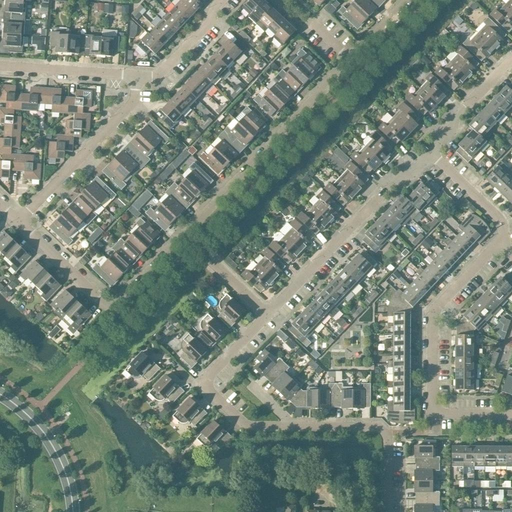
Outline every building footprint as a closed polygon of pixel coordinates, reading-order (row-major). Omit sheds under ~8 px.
[(188,20),(195,13),(181,0),(175,7),(188,20)] [(181,0),(195,13),(202,5),(199,2),(198,2),(195,0),(181,0)] [(250,16),(264,1),(262,0),(249,0),(242,8),(250,16)] [(375,8),(379,3),(376,0),(356,0),(354,3),(369,17),(376,9),(375,8)] [(25,20),(26,3),(4,1),(4,2),(6,2),(5,13),(12,13),(11,19),(10,18),(10,19),(25,20)] [(250,16),(248,18),(256,25),(260,21),(272,9),(264,1),(250,16)] [(361,25),(369,17),(354,3),(346,10),(343,7),(338,12),(355,28),(360,24),(361,25)] [(511,27),(511,11),(505,5),(498,13),(495,10),(490,15),(507,32),(511,27)] [(182,27),(188,20),(175,7),(168,14),(182,27)] [(260,21),(256,25),(264,32),(268,29),(280,16),(272,9),(260,21)] [(175,34),(182,27),(168,14),(161,21),(175,34)] [(275,36),(287,24),(280,16),(268,29),(275,36)] [(478,34),(495,50),(503,41),(500,39),(505,34),(488,18),(483,23),(485,26),(478,34)] [(23,36),(25,20),(10,19),(11,19),(11,24),(4,24),(4,35),(2,35),(23,36)] [(168,41),(175,34),(161,21),(155,28),(168,41)] [(275,36),(273,38),(282,46),(296,31),(287,24),(275,36)] [(67,54),(69,34),(69,29),(51,28),(50,46),(51,46),(50,47),(51,47),(51,46),(56,47),(56,53),(67,54)] [(162,48),(168,41),(155,28),(149,34),(148,35),(162,48)] [(155,55),(162,48),(148,35),(149,34),(148,33),(147,34),(140,41),(141,41),(136,46),(147,55),(151,51),(155,55)] [(84,49),(85,35),(69,34),(67,54),(79,55),(79,48),(84,49)] [(486,58),(495,50),(478,34),(470,42),(467,39),(462,44),(480,61),(484,56),(486,58)] [(22,56),(23,36),(2,35),(4,35),(3,46),(9,47),(9,52),(8,52),(9,53),(9,55),(22,56)] [(101,56),(102,36),(85,35),(84,49),(85,49),(90,49),(90,56),(101,56)] [(102,36),(101,56),(112,57),(113,51),(118,51),(118,52),(118,51),(119,51),(120,38),(102,36)] [(38,45),(38,51),(44,51),(44,39),(32,38),(32,44),(38,45)] [(233,61),(235,63),(247,50),(237,40),(233,44),(229,40),(221,49),(234,61),(233,61)] [(450,62),(467,79),(475,70),(473,68),(477,63),(460,47),(455,52),(458,54),(450,62)] [(287,48),(281,54),(285,57),(289,53),(289,50),(287,48)] [(233,61),(235,63),(233,61),(234,61),(221,49),(213,56),(230,72),(226,68),(233,61)] [(298,56),(291,64),(293,66),(308,80),(316,72),(314,71),(319,66),(301,50),(297,55),(298,56)] [(222,80),(230,72),(213,56),(206,64),(219,76),(222,80)] [(459,87),(467,79),(450,62),(442,71),(440,68),(435,73),(452,90),(456,85),(459,87)] [(211,84),(219,76),(206,64),(199,72),(211,84)] [(273,64),(269,67),(274,72),(278,68),(273,64)] [(300,88),(308,80),(293,66),(286,74),(282,70),(277,75),(295,92),(299,87),(300,88)] [(211,84),(199,72),(191,80),(207,95),(214,87),(211,84)] [(420,89),(437,105),(445,97),(441,94),(446,89),(430,74),(425,79),(427,81),(420,89)] [(290,96),(295,92),(277,75),(272,80),(276,84),(269,91),(284,106),(292,98),(290,96)] [(207,95),(191,80),(184,88),(196,100),(204,92),(207,95)] [(511,107),(511,83),(511,84),(508,88),(506,87),(499,95),(511,107)] [(21,111),(22,95),(15,94),(16,87),(0,85),(0,101),(6,102),(6,109),(14,110),(21,111)] [(235,85),(232,89),(235,92),(238,95),(242,90),(239,87),(237,85),(235,85)] [(45,105),(46,89),(30,88),(30,95),(22,95),(21,111),(37,112),(37,104),(45,105)] [(189,108),(196,100),(184,88),(176,95),(189,108)] [(67,114),(68,98),(61,97),(61,90),(46,89),(45,105),(52,105),(51,113),(64,114),(67,114)] [(429,114),(437,105),(420,89),(412,97),(410,95),(406,100),(421,115),(426,110),(429,114)] [(82,115),(82,114),(83,107),(90,108),(92,92),(76,91),(75,98),(68,98),(67,114),(74,114),(82,115)] [(276,114),(284,106),(269,91),(262,99),(258,95),(253,100),(271,117),(275,112),(276,114)] [(182,115),(189,108),(176,95),(169,103),(181,115),(182,115)] [(504,115),(511,107),(499,95),(491,103),(504,115)] [(221,100),(217,104),(220,107),(223,110),(227,106),(224,103),(221,100)] [(184,117),(182,115),(181,115),(169,103),(161,111),(165,116),(161,120),(171,130),(184,117)] [(392,118),(409,134),(417,126),(414,123),(418,118),(402,103),(398,108),(400,110),(392,118)] [(497,123),(504,115),(491,103),(484,110),(497,123)] [(238,124),(253,138),(261,130),(260,129),(264,124),(247,107),(242,112),(246,116),(238,124)] [(6,109),(0,108),(0,124),(5,125),(4,132),(20,133),(21,118),(13,117),(14,110),(6,109)] [(489,130),(497,123),(484,110),(476,118),(489,130)] [(82,115),(74,114),(74,121),(66,121),(65,136),(73,137),(81,138),(81,130),(89,131),(90,115),(82,114),(82,115)] [(206,116),(202,120),(205,123),(208,126),(212,121),(209,118),(209,119),(206,116)] [(401,142),(409,134),(392,118),(385,126),(383,124),(378,129),(394,143),(398,139),(401,142)] [(482,138),(489,130),(476,118),(469,126),(473,130),(482,138)] [(139,135),(154,149),(161,141),(165,145),(170,140),(152,123),(148,128),(146,127),(139,135)] [(246,146),(253,138),(238,124),(231,131),(227,127),(223,132),(240,149),(244,145),(246,146)] [(486,142),(482,138),(473,130),(466,138),(479,150),(486,142)] [(19,148),(20,133),(4,132),(4,139),(0,138),(0,154),(3,155),(11,155),(11,148),(19,148)] [(236,154),(240,149),(223,132),(218,137),(222,141),(214,149),(229,163),(237,155),(236,154)] [(365,147),(382,163),(390,155),(386,152),(390,147),(375,132),(370,137),(372,139),(365,147)] [(65,136),(57,135),(57,143),(49,142),(48,158),(64,159),(64,152),(72,152),(73,137),(65,136)] [(146,157),(154,149),(139,135),(131,143),(132,144),(128,149),(145,165),(150,160),(146,157)] [(480,152),(479,150),(466,138),(458,146),(460,148),(456,152),(468,163),(472,159),(473,160),(480,152)] [(192,147),(188,152),(192,156),(196,151),(192,147)] [(374,171),(382,163),(365,147),(357,155),(355,153),(351,157),(366,172),(370,168),(374,171)] [(337,148),(333,153),(337,157),(341,152),(337,148)] [(141,170),(145,165),(128,149),(124,153),(122,152),(115,160),(130,174),(137,167),(141,170)] [(222,171),(229,163),(214,149),(207,156),(203,153),(198,158),(216,174),(220,170),(222,171)] [(169,153),(165,158),(169,162),(173,157),(169,153)] [(182,153),(178,157),(183,162),(187,157),(182,153)] [(18,155),(11,155),(3,155),(2,162),(0,161),(0,177),(9,178),(10,171),(17,171),(18,155)] [(34,156),(22,156),(18,155),(17,171),(24,172),(24,179),(40,180),(41,165),(33,164),(34,156)] [(122,182),(130,174),(115,160),(107,168),(108,169),(104,174),(121,191),(126,185),(122,182)] [(508,173),(510,170),(500,161),(496,166),(497,168),(487,179),(489,181),(488,182),(494,188),(506,175),(508,173)] [(340,178),(357,194),(365,186),(362,184),(367,179),(350,162),(345,168),(347,170),(340,178)] [(185,179),(200,193),(208,185),(207,184),(211,179),(194,163),(189,168),(192,172),(185,179)] [(502,195),(511,184),(511,172),(510,170),(508,173),(506,175),(494,188),(502,195)] [(306,176),(302,181),(306,185),(310,180),(306,176)] [(348,203),(357,194),(340,178),(332,186),(329,184),(324,189),(342,205),(346,200),(348,203)] [(85,191),(100,205),(107,197),(111,201),(116,196),(99,179),(94,184),(93,183),(85,191)] [(193,201),(200,193),(185,179),(178,187),(174,183),(169,188),(187,205),(191,200),(193,201)] [(426,205),(428,206),(436,198),(435,197),(439,193),(427,181),(423,186),(422,184),(414,192),(427,204),(426,205)] [(509,202),(511,199),(511,184),(502,195),(509,202)] [(183,209),(187,205),(169,188),(165,193),(168,197),(161,204),(176,219),(184,211),(183,209)] [(93,212),(100,205),(85,191),(78,199),(79,200),(75,204),(92,221),(97,216),(93,212)] [(312,207),(329,223),(337,215),(335,212),(339,208),(322,191),(317,197),(320,199),(312,207)] [(419,212),(426,205),(427,204),(414,192),(407,200),(415,208),(419,212)] [(407,200),(402,196),(395,204),(412,220),(419,212),(415,208),(407,200)] [(122,199),(117,204),(122,209),(127,204),(122,199)] [(87,226),(92,221),(75,204),(70,209),(69,208),(61,216),(76,230),(83,222),(87,226)] [(168,227),(176,219),(161,204),(154,212),(150,208),(145,213),(163,230),(167,225),(168,227)] [(412,220),(395,204),(387,211),(403,226),(410,219),(412,220)] [(321,232),(329,223),(312,207),(304,215),(302,213),(297,218),(314,234),(318,229),(321,232)] [(136,210),(132,214),(137,219),(141,214),(136,210)] [(403,227),(403,226),(387,211),(380,219),(395,234),(396,234),(393,231),(400,224),(403,227)] [(459,226),(469,235),(482,222),(480,220),(477,218),(475,217),(472,216),(471,214),(459,226)] [(69,238),(76,230),(61,216),(54,224),(55,225),(50,230),(68,247),(73,241),(69,238)] [(132,235),(147,249),(154,241),(153,240),(158,235),(140,219),(135,224),(139,227),(132,235)] [(388,242),(395,234),(380,219),(372,227),(385,239),(387,241),(388,242)] [(284,236),(301,252),(309,244),(307,241),(312,237),(294,220),(289,226),(292,228),(284,236)] [(482,222),(469,235),(476,242),(479,245),(490,233),(489,232),(486,226),(482,222)] [(469,249),(476,242),(469,235),(459,226),(457,228),(462,232),(457,237),(469,249)] [(379,249),(387,241),(385,239),(372,227),(365,235),(366,237),(362,241),(374,253),(378,248),(379,249)] [(0,252),(5,258),(17,245),(4,232),(0,235),(0,252)] [(139,257),(147,249),(132,235),(125,243),(121,239),(116,244),(133,261),(138,256),(139,257)] [(293,261),(301,252),(284,236),(277,244),(274,242),(269,247),(286,263),(291,258),(293,261)] [(462,256),(469,249),(457,237),(452,242),(448,238),(446,240),(462,256)] [(427,238),(421,244),(425,249),(432,242),(427,238)] [(455,263),(462,256),(446,240),(443,243),(448,247),(443,252),(455,263)] [(129,265),(133,261),(116,244),(111,249),(115,253),(108,260),(123,274),(130,266),(129,265)] [(17,245),(5,258),(13,265),(10,268),(16,273),(31,257),(17,245)] [(257,265),(274,281),(282,273),(279,270),(284,266),(267,249),(262,254),(264,257),(257,265)] [(351,262),(366,276),(373,268),(372,267),(377,263),(365,252),(360,256),(359,254),(351,262)] [(448,271),(455,263),(443,252),(438,257),(434,253),(432,255),(448,271)] [(441,278),(448,271),(432,255),(429,257),(433,261),(429,266),(441,278)] [(84,256),(79,261),(83,265),(88,260),(84,256)] [(115,282),(123,274),(108,260),(101,268),(97,264),(92,269),(109,286),(114,281),(115,282)] [(35,287),(48,274),(34,261),(19,276),(25,282),(27,279),(35,287)] [(358,284),(366,276),(351,262),(344,270),(358,284)] [(266,290),(274,281),(257,265),(249,273),(246,271),(241,276),(259,292),(263,287),(266,290)] [(434,286),(441,278),(429,266),(424,271),(420,267),(417,270),(434,286)] [(351,292),(358,284),(344,270),(336,278),(351,292)] [(427,293),(434,286),(417,270),(415,272),(419,276),(415,281),(427,293)] [(48,274),(35,287),(43,294),(41,297),(46,302),(61,287),(48,274)] [(343,300),(351,292),(336,278),(329,286),(343,300)] [(506,298),(507,300),(511,294),(511,281),(508,278),(505,282),(502,278),(499,281),(498,280),(493,285),(506,298)] [(420,301),(427,293),(415,281),(410,286),(406,282),(403,285),(407,289),(420,301)] [(498,305),(506,298),(493,285),(486,293),(498,305)] [(336,308),(343,300),(329,286),(321,294),(336,308)] [(6,287),(1,293),(7,298),(9,295),(8,294),(11,291),(6,287)] [(413,308),(420,301),(407,289),(403,294),(399,290),(396,292),(413,308)] [(61,321),(78,303),(65,290),(50,305),(55,311),(58,308),(66,316),(61,321)] [(410,310),(413,308),(396,292),(392,297),(390,302),(388,308),(388,313),(410,313),(410,310)] [(491,313),(498,305),(486,293),(478,301),(491,313)] [(234,323),(245,312),(227,294),(221,300),(219,303),(219,306),(220,309),(221,311),(222,312),(217,317),(228,327),(233,322),(234,323)] [(314,302),(328,315),(332,319),(339,311),(336,308),(321,294),(314,302)] [(484,321),(491,313),(478,301),(471,309),(484,321)] [(321,323),(328,315),(314,302),(306,309),(321,323)] [(78,303),(61,321),(62,320),(69,327),(68,329),(73,335),(92,316),(78,303)] [(313,331),(321,323),(306,309),(299,317),(313,331)] [(485,323),(484,321),(471,309),(463,317),(456,325),(473,332),(476,329),(477,331),(485,323)] [(40,313),(35,319),(39,322),(44,317),(40,313)] [(410,324),(410,313),(388,313),(388,317),(393,317),(393,324),(410,324)] [(215,343),(225,332),(208,314),(202,320),(200,323),(200,326),(200,329),(202,331),(203,332),(198,337),(209,347),(214,342),(215,343)] [(306,339),(313,331),(299,317),(291,325),(293,327),(289,331),(306,348),(311,343),(306,339)] [(410,334),(410,324),(393,324),(387,324),(388,327),(393,327),(393,334),(410,334)] [(473,336),(473,332),(456,325),(456,336),(455,336),(455,347),(473,347),(473,348),(475,348),(475,347),(476,336),(473,336)] [(196,363),(206,352),(189,334),(183,340),(181,343),(181,346),(181,349),(183,351),(184,352),(179,357),(190,367),(195,362),(196,363)] [(387,341),(383,341),(383,344),(387,344),(410,344),(410,334),(393,334),(393,341),(387,341)] [(290,340),(286,344),(292,349),(295,346),(290,340)] [(410,355),(410,344),(387,344),(387,348),(393,348),(393,354),(410,355)] [(479,349),(477,347),(475,347),(475,348),(473,348),(473,347),(455,347),(455,358),(473,358),(477,358),(479,356),(479,349)] [(284,363),(279,359),(274,364),(267,357),(269,354),(265,350),(256,360),(260,363),(254,369),(262,377),(263,376),(268,381),(284,363)] [(148,381),(158,371),(152,365),(153,364),(142,353),(125,371),(130,377),(133,378),(136,379),(139,378),(141,376),(142,375),(148,381)] [(410,365),(410,355),(393,354),(393,361),(387,361),(387,365),(410,365)] [(473,369),(473,358),(455,358),(455,369),(473,369)] [(279,394),(294,378),(287,371),(289,368),(284,363),(268,381),(272,385),(271,386),(279,394)] [(410,375),(410,365),(387,365),(387,368),(393,368),(393,375),(410,375)] [(473,379),(473,369),(455,369),(455,380),(473,380),(473,379)] [(511,395),(511,377),(510,377),(511,372),(511,371),(509,371),(501,392),(508,394),(511,395)] [(410,385),(410,375),(393,375),(393,382),(387,382),(387,385),(410,385)] [(172,404),(182,393),(176,387),(177,387),(165,376),(148,394),(154,399),(157,401),(160,401),(163,401),(165,399),(166,398),(172,404)] [(296,408),(303,391),(300,389),(302,386),(294,378),(279,394),(288,401),(296,408)] [(475,379),(473,379),(473,380),(455,380),(455,387),(456,387),(456,391),(475,391),(475,379)] [(335,408),(335,384),(328,384),(328,388),(318,388),(318,409),(329,409),(329,408),(335,408)] [(335,384),(335,408),(342,408),(342,409),(353,409),(353,388),(342,388),(342,384),(335,384)] [(353,388),(353,409),(363,409),(363,408),(370,408),(370,384),(363,384),(363,388),(353,388)] [(410,395),(410,385),(387,385),(387,388),(393,388),(393,395),(410,395)] [(303,391),(296,408),(307,408),(307,409),(318,409),(318,388),(307,388),(307,391),(303,391)] [(410,405),(410,395),(393,395),(393,402),(387,402),(387,405),(401,405),(410,405)] [(195,426),(205,415),(200,410),(201,409),(189,399),(172,416),(178,422),(181,424),(184,424),(187,424),(189,422),(190,421),(195,426)] [(387,405),(387,421),(389,421),(395,423),(401,424),(401,405),(387,405)] [(401,405),(401,424),(407,423),(412,421),(414,421),(414,405),(410,405),(401,405)] [(220,450),(230,439),(224,433),(225,432),(213,421),(196,439),(202,445),(205,447),(208,447),(210,446),(213,445),(214,444),(220,450)] [(415,464),(439,464),(439,458),(432,457),(432,447),(435,447),(435,441),(423,441),(423,447),(414,447),(414,455),(415,455),(415,464)] [(463,467),(463,447),(452,447),(452,467),(463,467)] [(474,467),(474,447),(463,447),(463,467),(474,467)] [(485,467),(485,447),(474,447),(474,467),(485,467)] [(495,467),(495,447),(485,447),(485,467),(495,467)] [(506,467),(506,447),(495,447),(495,467),(506,467)] [(439,471),(439,464),(415,464),(415,474),(414,474),(414,482),(432,482),(432,471),(439,471)] [(432,492),(432,482),(414,482),(414,489),(415,489),(415,499),(439,499),(439,492),(432,492)] [(439,506),(439,499),(415,499),(415,509),(414,509),(413,511),(432,511),(432,506),(439,506)]
